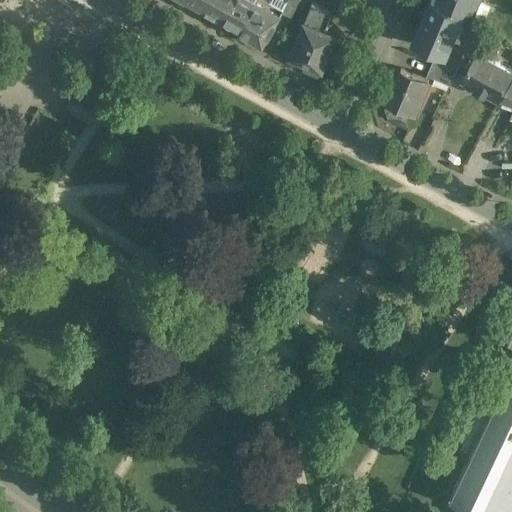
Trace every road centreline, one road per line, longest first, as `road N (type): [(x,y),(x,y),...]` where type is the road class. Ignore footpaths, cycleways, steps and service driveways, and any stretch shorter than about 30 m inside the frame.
road 1 (residential): [(113,0),(341,129)]
road 2 (residential): [(341,129),(511,221)]
road 3 (residential): [(397,0),(341,129)]
